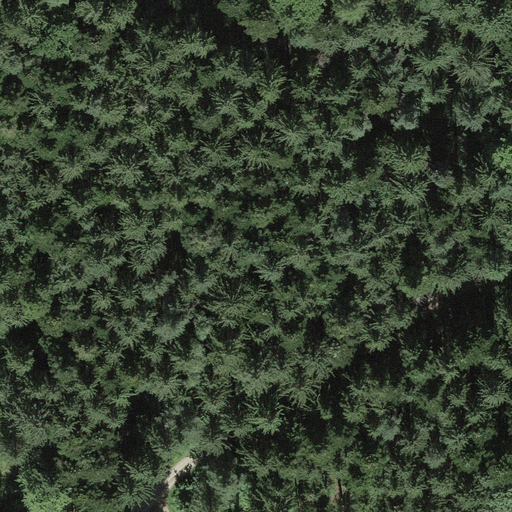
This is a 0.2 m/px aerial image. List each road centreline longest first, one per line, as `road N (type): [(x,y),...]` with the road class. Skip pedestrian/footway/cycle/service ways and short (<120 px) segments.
road 1 (track): [(511,251),(200,442),(126,511)]
road 2 (track): [(0,268),(162,511)]
